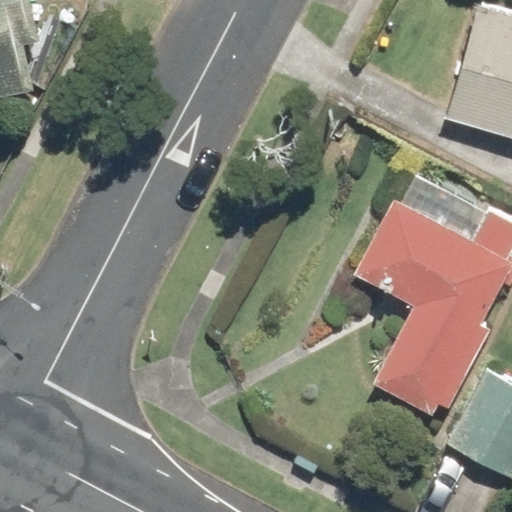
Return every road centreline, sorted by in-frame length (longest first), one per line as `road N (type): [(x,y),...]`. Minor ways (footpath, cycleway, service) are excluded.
road 1 (residential): [(241,0),(16,445)]
road 2 (tertiary): [(153,511),(16,445)]
